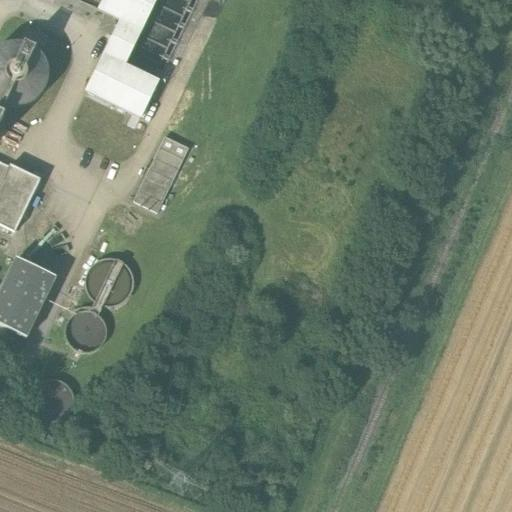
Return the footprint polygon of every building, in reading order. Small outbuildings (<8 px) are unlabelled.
[(158,84),(124,68),(157,0),(103,0),(98,13),(119,23),(85,94),(140,121),(158,84)] [(48,38),(26,28),(18,45),(25,46),(30,48),(32,49),(35,51),(40,56),(48,38)] [(44,93),(48,77),(44,61),(32,49),(16,45),(0,49),(0,105),(0,106),(16,110),(32,105),(44,93)] [(164,140),(133,205),(157,216),(188,151),(164,140)] [(9,170),(0,165),(0,228),(15,235),(40,183),(9,168),(9,170)] [(55,281),(16,262),(0,296),(0,345),(1,346),(8,332),(26,340),(55,281)] [(127,296),(130,286),(127,275),(119,268),(108,265),(98,268),(90,276),(88,286),(91,297),(98,304),(109,307),(119,304),(127,296)] [(104,346),(106,335),(104,325),(96,317),(85,314),(75,317),(67,325),(64,335),(67,346),(75,354),(86,356),(96,353),(104,346)]
